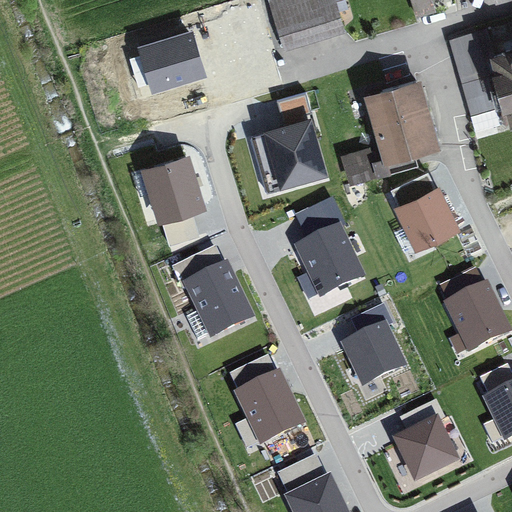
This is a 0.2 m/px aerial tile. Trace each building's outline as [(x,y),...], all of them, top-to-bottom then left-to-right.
[(327,33),(317,0),(267,0),(272,11),(274,10),(285,46),(327,33)] [(317,0),(327,33),(343,28),(335,0),(317,0)] [(451,39),(460,70),(486,62),(477,32),(451,39)] [(140,50),(153,92),(204,76),(191,34),(140,50)] [(511,48),(506,49),(506,51),(494,55),(499,73),(464,83),(473,112),(507,103),(511,118),(511,48)] [(427,120),(430,119),(425,101),(422,102),(416,80),(381,90),(380,86),(367,90),(385,153),(362,159),(361,155),(336,162),(342,183),(415,165),(411,151),(434,144),(427,120)] [(277,99),(283,120),(312,112),(307,91),(277,99)] [(308,120),(266,132),(274,160),(267,162),(274,190),(325,176),(308,120)] [(186,158),(134,174),(140,196),(153,192),(160,217),(202,205),(186,158)] [(403,185),(392,189),(417,246),(455,227),(437,190),(411,202),(403,185)] [(195,211),(163,218),(169,240),(200,233),(195,211)] [(363,279),(340,230),(298,249),(321,298),(363,279)] [(183,276),(225,261),(219,246),(177,261),(183,276)] [(440,280),(445,295),(487,282),(482,267),(440,280)] [(251,318),(227,268),(188,287),(201,312),(187,317),(198,341),(211,333),(213,336),(251,318)] [(485,288),(450,305),(471,350),(508,332),(485,288)] [(341,319),(345,334),(389,320),(384,305),(341,319)] [(384,328),(346,346),(365,385),(402,366),(384,328)] [(229,371),(236,387),(276,370),(269,354),(229,371)] [(303,426),(279,377),(238,397),(262,446),(303,426)] [(511,438),(511,389),(487,402),(506,441),(511,438)] [(458,464),(437,423),(396,443),(416,484),(458,464)] [(344,511),(330,482),(287,502),(292,511),(344,511)]
